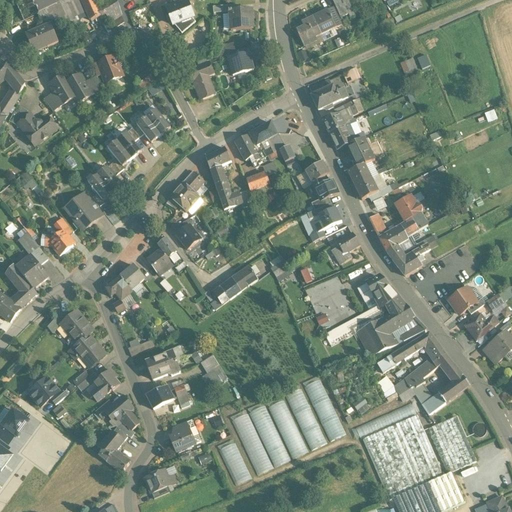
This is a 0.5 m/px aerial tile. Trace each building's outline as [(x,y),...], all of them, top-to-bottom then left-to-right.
[(13,0),(21,15),(36,8),(39,15),(71,0),(13,0)] [(80,19),(88,15),(81,0),(71,0),(39,15),(45,28),(51,26),(58,23),(67,24),(69,17),(81,21),(80,19)] [(81,0),(88,15),(92,23),(99,20),(98,12),(92,0),(81,0)] [(116,0),(107,0),(106,1),(108,4),(105,5),(104,11),(105,17),(106,17),(114,30),(124,24),(119,7),(116,0)] [(347,0),(339,0),(333,3),(341,18),(353,12),(347,0)] [(382,0),(389,13),(401,7),(398,0),(382,0)] [(187,3),(167,11),(174,26),(192,19),(193,19),(187,3)] [(332,9),(301,24),(303,29),(296,32),(298,36),(304,49),(316,43),(314,40),(341,27),(332,9)] [(239,12),(227,13),(227,14),(229,14),(231,32),(251,31),(250,21),(252,21),(252,11),(239,12)] [(81,21),(69,17),(67,24),(78,29),(81,21)] [(174,26),(182,34),(195,23),(192,19),(174,26)] [(45,28),(25,37),(33,54),(46,48),(47,50),(59,45),(51,26),(45,28)] [(246,48),(229,53),(230,58),(248,53),(246,48)] [(249,55),(228,60),(233,77),(254,72),(249,55)] [(116,60),(99,66),(106,85),(123,78),(116,60)] [(411,78),(419,75),(412,60),(399,65),(404,75),(409,73),(411,78)] [(7,64),(0,69),(0,84),(6,79),(14,73),(7,64)] [(210,64),(196,69),(200,80),(193,83),(200,102),(216,96),(209,78),(215,76),(210,64)] [(347,86),(358,80),(353,70),(342,76),(347,86)] [(20,80),(14,73),(6,79),(12,87),(20,80)] [(154,84),(147,73),(142,76),(145,83),(140,86),(143,91),(154,84)] [(86,84),(81,76),(69,83),(65,77),(51,86),(56,94),(64,107),(76,99),(79,105),(94,96),(86,84)] [(96,78),(86,84),(94,96),(102,92),(96,78)] [(0,110),(0,130),(25,87),(20,80),(12,87),(14,89),(0,110)] [(153,96),(168,90),(164,82),(150,88),(153,96)] [(329,82),(310,91),(313,97),(311,98),(318,113),(341,101),(337,93),(335,94),(329,82)] [(56,94),(44,101),(53,113),(64,107),(56,94)] [(352,118),(363,112),(358,101),(334,113),(335,116),(339,114),(348,110),(352,118)] [(28,113),(17,108),(9,123),(18,128),(20,127),(19,126),(30,118),(27,114),(28,113)] [(339,114),(345,128),(350,126),(348,123),(353,121),(352,118),(348,110),(339,114)] [(170,130),(157,114),(153,117),(152,116),(147,120),(161,137),(170,130)] [(335,116),(323,122),(329,135),(345,128),(339,114),(335,116)] [(42,124),(36,124),(31,117),(30,118),(19,126),(20,127),(36,148),(58,132),(48,120),(42,124)] [(161,137),(147,120),(142,124),(143,125),(139,129),(152,145),(161,137)] [(357,129),(353,121),(348,123),(350,126),(345,128),(351,139),(353,145),(357,143),(355,138),(360,135),(357,129)] [(271,124),(250,136),(256,147),(268,140),(276,136),(271,124)] [(366,133),(363,127),(357,129),(360,135),(362,135),(366,133)] [(345,128),(329,135),(335,146),(351,139),(345,128)] [(433,142),(441,138),(439,133),(431,136),(433,142)] [(360,135),(355,138),(357,143),(362,141),(364,140),(362,135),(360,135)] [(283,151),(276,136),(268,140),(274,155),(279,153),(283,151)] [(128,137),(124,141),(122,139),(118,143),(132,161),(141,154),(128,137)] [(255,153),(248,138),(236,144),(245,159),(249,157),(255,153)] [(351,139),(335,146),(337,152),(347,148),(353,145),(351,139)] [(353,145),(347,148),(353,162),(352,162),(356,171),(364,167),(374,163),(370,154),(369,155),(362,141),(357,143),(353,145)] [(132,161),(118,143),(113,147),(114,149),(110,152),(123,168),(132,161)] [(294,159),(288,148),(283,151),(279,153),(285,165),(294,159)] [(225,150),(206,160),(210,172),(221,168),(231,163),(225,150)] [(260,163),(255,153),(249,157),(254,174),(263,171),(259,164),(260,163)] [(274,163),(262,167),(265,174),(266,177),(277,172),(274,163)] [(322,164),(306,173),(313,185),(317,183),(319,188),(330,183),(326,178),(329,176),(322,164)] [(356,171),(348,175),(355,188),(371,180),(364,167),(356,171)] [(221,168),(210,172),(221,202),(224,212),(242,205),(239,196),(231,198),(221,168)] [(122,188),(110,172),(105,176),(103,174),(99,178),(113,195),(122,188)] [(303,191),(313,185),(306,173),(296,179),(303,191)] [(204,184),(193,174),(187,181),(199,191),(204,184)] [(265,174),(246,181),(249,192),(269,185),(266,177),(265,174)] [(113,195),(99,178),(94,181),(96,183),(91,187),(103,203),(113,195)] [(371,180),(355,188),(362,202),(369,199),(378,194),(378,193),(371,180)] [(199,191),(187,181),(183,185),(194,195),(199,191)] [(330,183),(319,188),(317,183),(313,185),(315,191),(314,194),(316,197),(318,198),(321,203),(328,199),(338,195),(332,182),(330,183)] [(379,193),(381,199),(400,189),(408,186),(406,182),(397,187),(396,184),(379,193)] [(194,195),(183,185),(171,198),(172,199),(172,200),(178,206),(180,206),(188,213),(193,207),(199,200),(194,195)] [(249,192),(239,196),(242,205),(243,208),(253,205),(249,192)] [(96,204),(88,193),(80,199),(88,209),(91,206),(92,207),(96,204)] [(378,194),(369,199),(372,204),(381,199),(379,193),(378,193),(378,194)] [(427,228),(410,197),(392,208),(403,227),(401,229),(408,239),(427,228)] [(88,209),(80,199),(72,206),(76,211),(70,216),(83,233),(95,224),(92,220),(98,215),(92,207),(91,206),(88,209)] [(315,212),(331,205),(328,199),(321,203),(320,201),(311,205),(315,212)] [(387,212),(381,199),(364,208),(370,221),(387,212)] [(315,212),(306,216),(309,222),(334,211),(331,205),(315,212)] [(76,211),(72,206),(66,211),(70,216),(76,211)] [(214,210),(206,214),(210,220),(217,216),(214,210)] [(334,211),(309,222),(312,229),(315,227),(317,233),(318,234),(322,232),(341,224),(335,210),(334,211)] [(101,219),(98,215),(92,220),(95,224),(101,219)] [(385,229),(378,216),(370,221),(376,234),(385,229)] [(196,217),(181,225),(186,230),(193,224),(194,225),(199,222),(196,217)] [(205,226),(211,223),(207,217),(202,220),(205,226)] [(74,234),(64,222),(57,228),(63,234),(65,232),(70,238),(74,234)] [(186,230),(177,237),(182,243),(181,243),(186,250),(203,237),(194,225),(193,224),(186,230)] [(219,239),(228,235),(225,226),(215,231),(219,239)] [(385,229),(376,234),(378,238),(387,233),(385,229)] [(391,235),(379,241),(387,254),(409,241),(401,229),(391,235)] [(70,238),(65,232),(63,234),(58,239),(48,238),(46,240),(45,246),(47,249),(53,250),(60,258),(76,246),(70,238)] [(317,233),(309,237),(312,244),(325,238),(322,232),(318,234),(317,233)] [(387,233),(378,238),(379,241),(391,235),(389,232),(387,233)] [(360,247),(353,235),(338,245),(340,248),(332,253),(341,266),(344,264),(345,265),(352,260),(349,254),(360,247)] [(188,268),(167,239),(158,246),(161,251),(163,254),(164,253),(181,273),(188,268)] [(409,241),(387,254),(398,269),(405,264),(405,262),(404,262),(403,260),(413,254),(420,251),(417,247),(413,249),(409,241)] [(426,242),(417,247),(420,251),(428,246),(426,242)] [(49,261),(40,250),(31,257),(31,258),(32,258),(40,268),(49,261)] [(161,251),(148,261),(158,274),(171,264),(163,254),(161,251)] [(301,254),(285,264),(288,270),(305,259),(301,254)] [(415,256),(404,262),(405,262),(405,264),(398,269),(404,277),(422,267),(416,259),(418,258),(417,255),(415,256)] [(40,268),(32,258),(31,258),(17,270),(34,292),(49,279),(40,268)] [(290,276),(281,263),(270,270),(279,284),(290,276)] [(351,273),(354,279),(370,271),(367,265),(351,273)] [(17,270),(14,266),(6,276),(21,294),(19,296),(27,305),(37,296),(34,292),(17,270)] [(134,267),(120,279),(131,292),(145,280),(134,267)] [(245,272),(233,280),(242,292),(249,287),(259,281),(256,276),(258,275),(256,273),(258,272),(255,268),(251,270),(251,269),(245,273),(245,272)] [(397,297),(379,278),(358,290),(370,312),(325,336),(331,348),(364,330),(377,323),(385,320),(404,307),(397,297)] [(117,282),(106,290),(112,300),(116,296),(121,301),(124,301),(132,293),(131,292),(120,279),(117,282)] [(233,280),(221,289),(230,301),(242,292),(233,280)] [(165,281),(160,285),(168,294),(173,290),(165,281)] [(511,287),(498,297),(503,305),(511,298),(511,287)] [(230,301),(221,289),(213,295),(216,300),(219,298),(224,306),(230,301)] [(470,290),(468,289),(450,302),(461,317),(468,312),(477,305),(476,304),(470,296),(472,295),(472,293),(470,290)] [(19,296),(10,304),(20,311),(27,305),(19,296)] [(10,304),(1,297),(0,297),(0,316),(10,324),(20,311),(10,304)] [(496,298),(487,305),(491,310),(500,304),(496,298)] [(482,301),(476,304),(477,305),(468,312),(471,316),(485,306),(482,301)] [(122,303),(116,307),(120,313),(126,309),(122,303)] [(220,308),(217,303),(212,306),(215,312),(220,308)] [(404,307),(385,320),(377,323),(385,337),(391,333),(413,320),(404,307)] [(506,309),(500,315),(505,320),(511,315),(506,309)] [(94,332),(78,313),(62,327),(73,340),(67,344),(73,350),(89,336),(94,332)] [(318,318),(322,327),(332,322),(328,314),(318,318)] [(481,316),(466,328),(477,342),(499,325),(494,318),(487,324),(481,316)] [(419,325),(394,341),(391,333),(385,337),(377,323),(364,330),(378,355),(426,332),(419,325)] [(511,326),(509,323),(498,333),(502,337),(506,334),(511,329),(511,326)] [(502,337),(487,349),(491,354),(489,356),(496,365),(511,352),(511,340),(506,334),(502,337)] [(154,335),(143,339),(143,338),(129,344),(134,356),(158,346),(154,335)] [(429,335),(377,366),(382,375),(424,350),(425,351),(436,344),(429,335)] [(73,350),(69,353),(75,361),(80,357),(90,370),(106,356),(89,336),(73,350)] [(436,344),(425,351),(429,357),(441,350),(436,344)] [(193,355),(199,363),(207,357),(202,349),(193,355)] [(445,356),(441,350),(429,357),(425,360),(427,362),(398,383),(406,393),(410,390),(414,387),(415,389),(423,385),(425,384),(423,380),(441,366),(442,368),(450,362),(445,356)] [(173,353),(147,364),(153,381),(180,371),(173,353)] [(450,362),(442,368),(447,374),(455,368),(450,362)] [(220,368),(202,379),(210,391),(228,380),(220,368)] [(454,384),(438,396),(445,405),(469,387),(458,372),(455,368),(447,374),(454,384)] [(100,380),(95,384),(95,385),(100,390),(91,396),(97,404),(103,399),(119,386),(114,380),(116,378),(111,371),(100,380)] [(94,374),(77,388),(83,395),(95,385),(95,384),(100,380),(94,374)] [(398,383),(393,387),(385,378),(377,384),(385,394),(383,395),(388,403),(406,393),(398,383)] [(59,393),(48,380),(29,395),(41,409),(50,401),(59,393)] [(286,398),(311,452),(346,435),(320,382),(286,398)] [(432,400),(423,385),(415,389),(414,387),(410,390),(422,408),(432,400)] [(190,401),(185,386),(175,390),(181,405),(190,401)] [(69,395),(64,389),(59,393),(50,401),(56,407),(69,395)] [(166,389),(146,397),(153,410),(174,402),(171,394),(168,395),(166,389)] [(432,400),(422,408),(428,418),(445,405),(438,396),(432,400)] [(139,425),(129,414),(133,411),(122,398),(113,406),(105,413),(107,415),(112,422),(116,418),(119,422),(120,421),(123,424),(125,426),(126,425),(132,432),(139,425)] [(357,405),(361,410),(369,403),(365,398),(357,405)] [(109,402),(95,413),(101,420),(107,415),(105,413),(113,406),(109,402)] [(309,453),(284,403),(268,410),(294,461),(309,453)] [(361,440),(416,415),(411,404),(355,429),(361,440)] [(290,461),(264,408),(249,415),(275,469),(290,461)] [(12,411),(0,427),(1,427),(14,437),(16,438),(27,423),(12,411)] [(63,411),(55,417),(59,422),(67,416),(63,411)] [(257,477),(273,469),(248,416),(232,423),(257,477)] [(417,417),(362,441),(389,502),(444,477),(417,417)] [(457,418),(428,431),(448,476),(477,463),(457,418)] [(188,423),(176,428),(179,435),(189,431),(191,430),(188,423)] [(132,432),(126,425),(125,426),(123,424),(117,429),(128,438),(131,440),(135,434),(132,433),(132,432)] [(14,437),(1,427),(0,428),(0,442),(7,447),(14,437)] [(128,438),(117,429),(113,434),(124,443),(128,438)] [(189,431),(179,435),(180,435),(171,439),(177,454),(186,450),(188,451),(192,449),(192,447),(194,447),(191,439),(193,438),(189,431)] [(124,443),(113,434),(99,451),(102,453),(99,458),(106,464),(107,463),(122,475),(131,463),(117,453),(124,443)] [(0,442),(0,449),(6,454),(10,449),(7,447),(0,442)] [(251,480),(235,445),(220,452),(236,487),(251,480)] [(0,473),(11,458),(6,454),(0,449),(0,473)] [(201,457),(204,465),(215,461),(212,453),(201,457)] [(165,472),(145,480),(152,495),(168,488),(177,484),(174,477),(168,480),(165,472)] [(397,511),(450,511),(464,506),(450,475),(448,476),(393,501),(397,511)] [(168,488),(152,495),(154,501),(170,494),(168,488)] [(502,498),(487,505),(490,511),(506,511),(508,511),(502,498)]
